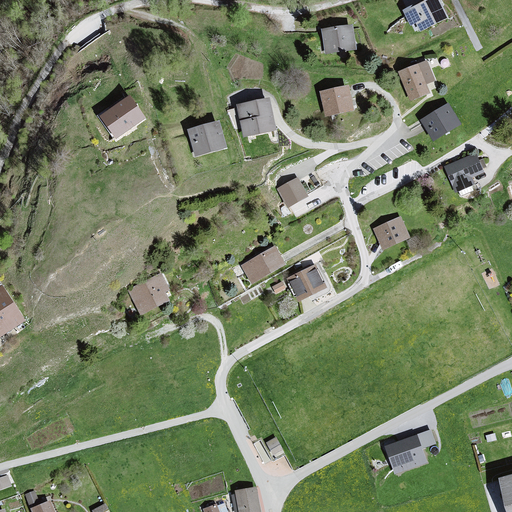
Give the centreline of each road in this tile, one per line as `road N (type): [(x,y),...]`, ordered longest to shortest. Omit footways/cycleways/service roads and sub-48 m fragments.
road 1 (track): [(0,281),(33,323),(46,284),(115,224),(165,194),(266,180),(288,154),(314,145)]
road 2 (residential): [(265,502),(288,480),(511,360)]
road 3 (residential): [(346,208),(364,278),(228,362),(224,406)]
road 4 (residential): [(224,406),(0,466)]
road 5 (track): [(0,163),(57,52),(108,11),(142,0)]
road 6 (residential): [(346,208),(434,166),(511,109)]
road 7 (track): [(228,362),(219,326),(205,317),(90,360)]
